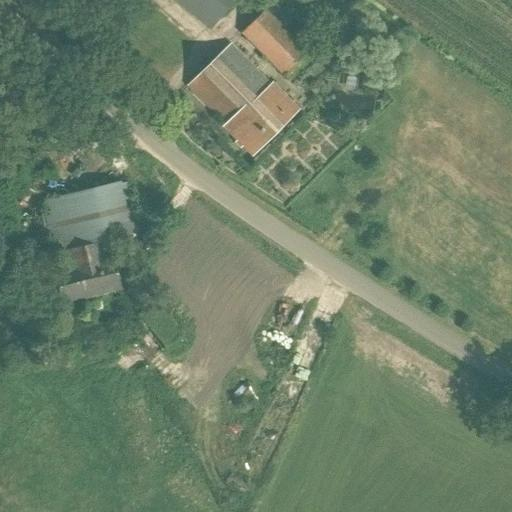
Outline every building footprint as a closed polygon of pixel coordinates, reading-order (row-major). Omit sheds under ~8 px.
[(170,0),(210,32),(235,0),(170,0)] [(282,77),(307,53),(265,10),(240,34),(282,77)] [(269,82),(231,43),(185,87),(224,127),(223,128),(252,157),(298,111),(270,82),(269,82)] [(57,255),(61,273),(55,275),(62,305),(121,291),(114,261),(115,261),(114,256),(113,256),(110,243),(137,236),(126,185),(40,205),(51,256),(57,255)] [(161,353),(185,334),(156,301),(133,320),(161,353)]
